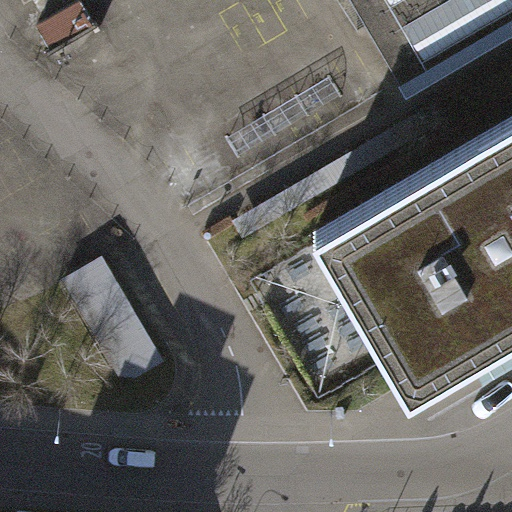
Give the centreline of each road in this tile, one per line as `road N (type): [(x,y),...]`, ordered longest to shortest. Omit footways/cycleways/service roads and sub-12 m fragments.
road 1 (residential): [(0,463),(289,478)]
road 2 (residential): [(289,478),(460,465)]
